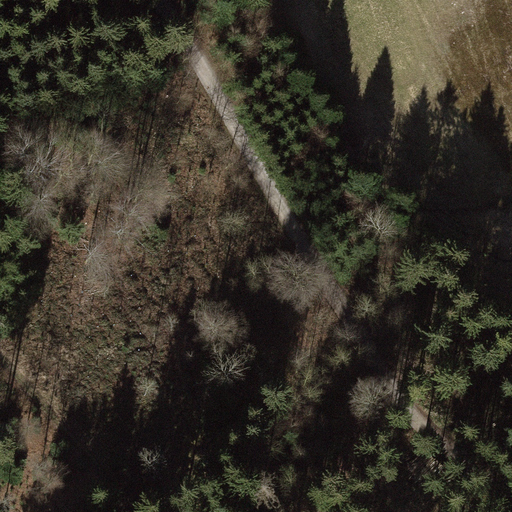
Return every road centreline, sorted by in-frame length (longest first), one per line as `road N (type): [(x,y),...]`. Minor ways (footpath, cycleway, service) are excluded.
road 1 (track): [(511,502),(397,411),(189,42),(157,0)]
road 2 (track): [(135,511),(0,358)]
